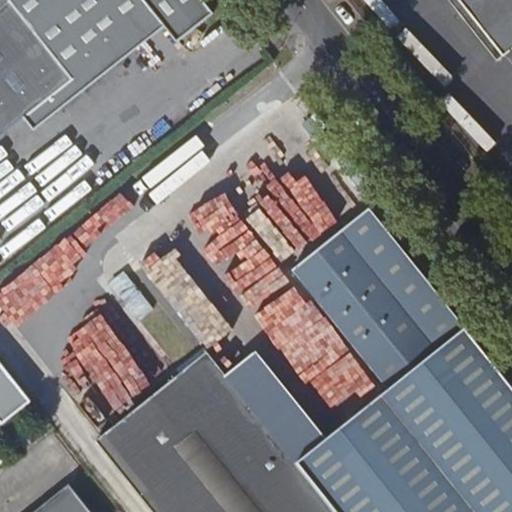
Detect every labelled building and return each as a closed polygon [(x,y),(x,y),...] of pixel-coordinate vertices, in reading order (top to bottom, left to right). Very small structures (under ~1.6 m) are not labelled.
[(0,0),(0,139),(28,117),(37,130),(168,25),(181,41),(217,12),(206,0),(0,0)] [(450,0),(497,59),(503,55),(459,0),(450,0)] [(511,0),(459,0),(503,55),(511,47),(511,0)] [(336,511),(511,511),(511,383),(369,206),(293,267),(390,386),(325,438),(255,350),(225,374),(336,511)] [(357,352),(314,299),(295,315),(262,275),(235,297),(311,390),(357,352)] [(207,350),(97,439),(155,511),(336,511),(225,374),(207,350)] [(89,511),(68,486),(35,511),(89,511)]
